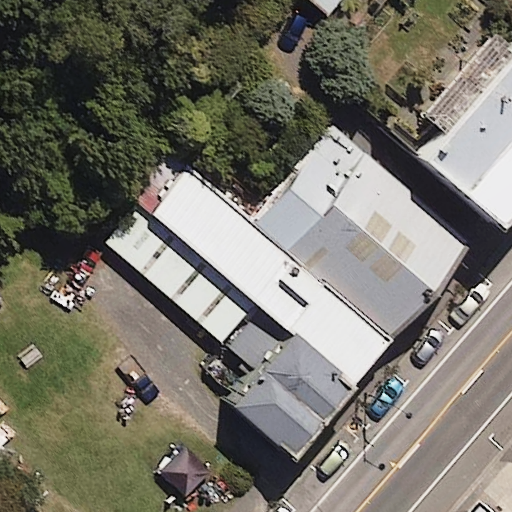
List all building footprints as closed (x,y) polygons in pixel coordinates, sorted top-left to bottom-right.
[(335,0),(306,0),(323,14),(335,0)] [(511,197),(511,35),(411,151),(492,221),(511,197)] [(473,242),(336,126),(252,223),(389,339),(473,242)] [(350,384),(389,339),(252,223),(190,170),(151,214),(255,303),(293,335),(350,384)] [(224,339),(255,303),(151,214),(136,202),(105,238),(224,339)] [(291,453),(350,384),(293,335),(233,404),(291,453)]
